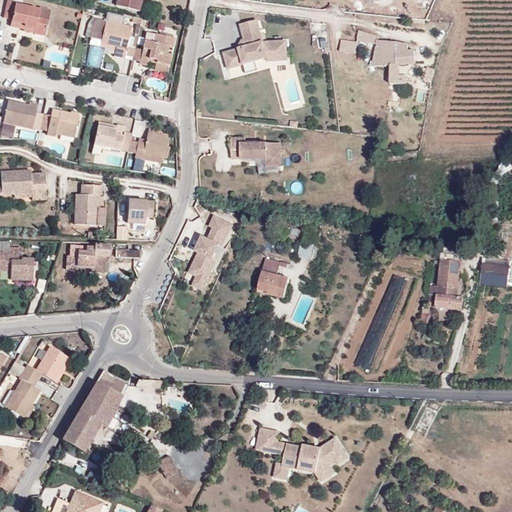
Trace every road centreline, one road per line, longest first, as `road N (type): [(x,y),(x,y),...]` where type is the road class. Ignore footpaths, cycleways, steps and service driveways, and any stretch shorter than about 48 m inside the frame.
road 1 (residential): [(117,335),(11,511)]
road 2 (residential): [(443,394),(241,380)]
road 3 (residential): [(188,196),(0,150)]
road 4 (residential): [(188,111),(0,71)]
road 5 (residential): [(129,322),(188,196)]
road 6 (residential): [(241,380),(157,371),(129,356),(122,339)]
